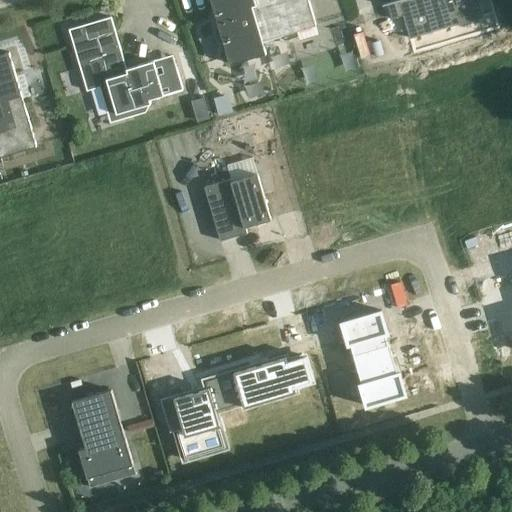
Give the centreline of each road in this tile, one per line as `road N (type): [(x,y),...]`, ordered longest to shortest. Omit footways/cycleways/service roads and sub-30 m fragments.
road 1 (unclassified): [(44,511),(1,365),(423,243),(489,445)]
road 2 (residential): [(262,511),(489,445)]
